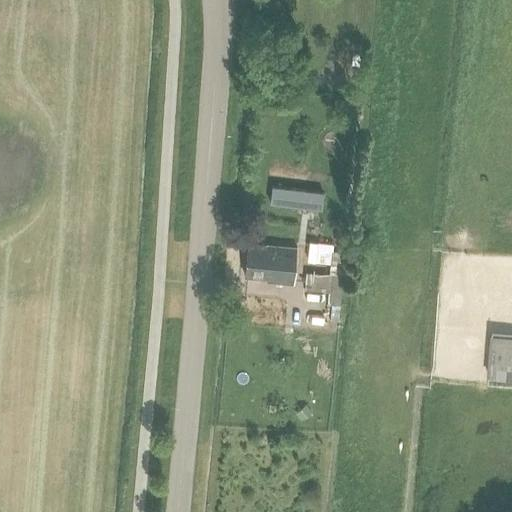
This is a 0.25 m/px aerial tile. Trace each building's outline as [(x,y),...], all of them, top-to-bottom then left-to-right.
[(323,193),(271,186),(269,202),(321,209),(323,193)] [(305,258),(328,260),(330,242),(307,240),(305,258)] [(293,285),(296,250),(267,247),(267,250),(249,248),(246,279),(267,281),(267,282),(293,285)] [(304,275),(303,290),(328,293),(327,306),(339,307),(341,278),(304,275)] [(511,381),(511,337),(493,335),(489,379),(511,381)] [(312,413),(306,405),(295,413),(301,421),(312,413)]
